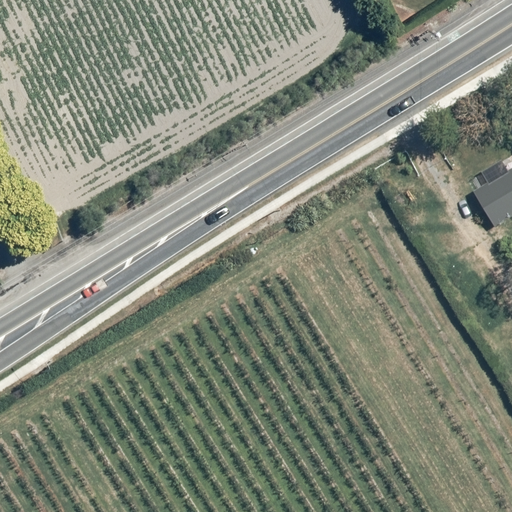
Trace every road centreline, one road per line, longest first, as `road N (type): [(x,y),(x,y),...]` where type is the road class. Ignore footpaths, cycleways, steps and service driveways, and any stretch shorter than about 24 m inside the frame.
road 1 (tertiary): [(248,185),(511,27)]
road 2 (tertiary): [(248,185),(199,231),(0,363)]
road 3 (tertiary): [(0,326),(179,216),(248,185)]
